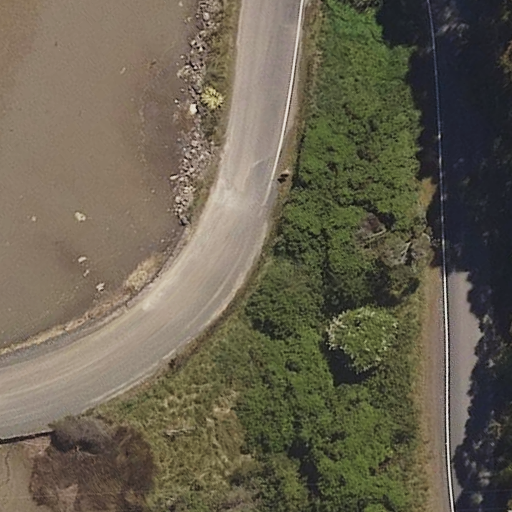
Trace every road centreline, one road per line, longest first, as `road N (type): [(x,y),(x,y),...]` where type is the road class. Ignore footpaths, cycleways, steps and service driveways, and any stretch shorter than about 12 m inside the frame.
road 1 (unclassified): [(461,0),(476,511)]
road 2 (unclassified): [(112,357),(197,285),(228,236),(248,179),(273,0)]
